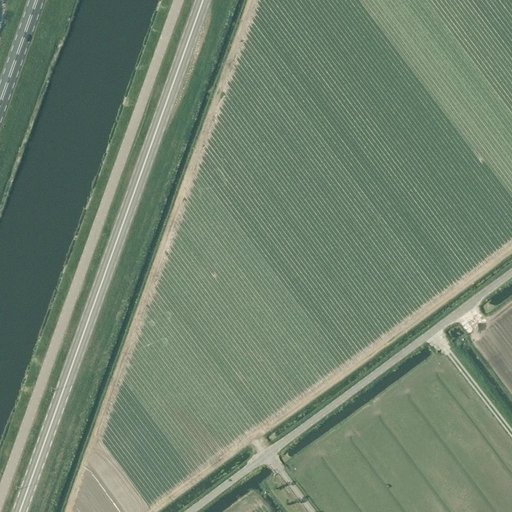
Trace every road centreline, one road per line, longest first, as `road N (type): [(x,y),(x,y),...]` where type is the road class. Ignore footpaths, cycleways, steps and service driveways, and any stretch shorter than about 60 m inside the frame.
road 1 (primary): [(19,511),(203,0)]
road 2 (unclassified): [(179,0),(0,498)]
road 3 (unclassified): [(192,511),(511,277)]
